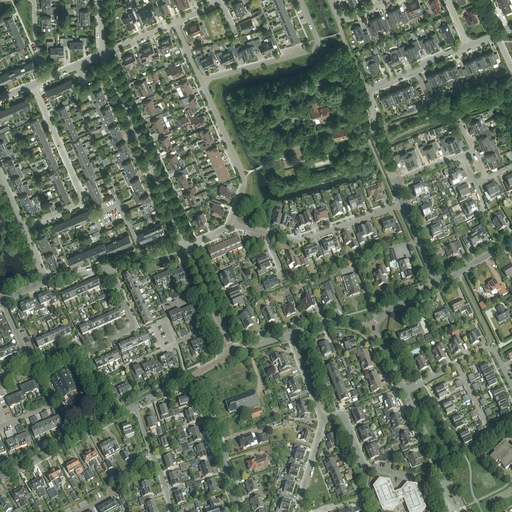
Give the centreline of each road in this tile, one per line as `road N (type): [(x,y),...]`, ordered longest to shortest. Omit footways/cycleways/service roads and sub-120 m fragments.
road 1 (residential): [(1,301),(38,371),(134,327),(107,266)]
road 2 (residential): [(186,246),(100,54)]
road 3 (residential): [(23,229),(83,202),(32,85)]
road 4 (residential): [(201,81),(312,50),(316,37),(300,0)]
road 5 (residential): [(441,467),(419,476),(366,467),(347,420),(321,418)]
road 6 (tertiary): [(0,478),(134,405)]
road 7 (residential): [(233,225),(240,177),(201,81)]
road 8 (residential): [(240,511),(196,373)]
road 9 (residential): [(394,183),(368,95),(414,70)]
road 10 (residential): [(271,234),(299,241),(403,204)]
